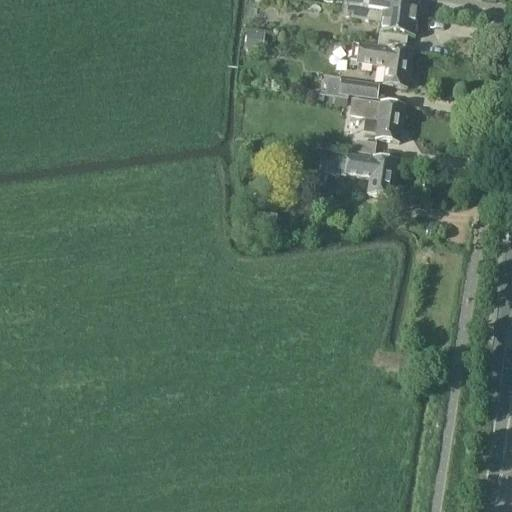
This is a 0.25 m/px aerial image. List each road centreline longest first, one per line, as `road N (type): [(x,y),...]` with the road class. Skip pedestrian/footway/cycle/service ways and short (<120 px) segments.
road 1 (track): [(0,501),(387,365),(456,371)]
road 2 (residential): [(511,13),(479,235)]
